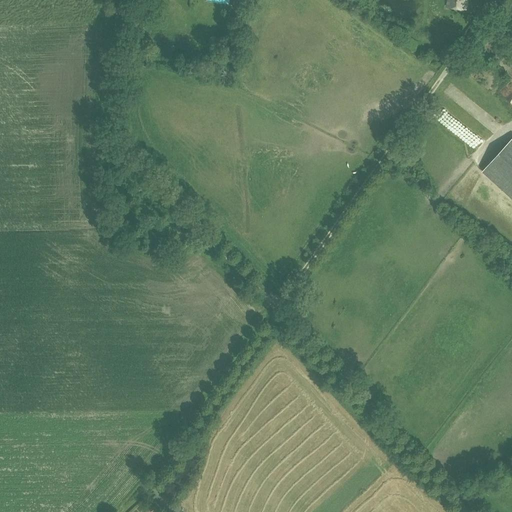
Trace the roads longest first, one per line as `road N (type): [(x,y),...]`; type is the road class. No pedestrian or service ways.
road 1 (track): [(276,309),(119,142),(113,95),(120,0)]
road 2 (track): [(276,309),(439,81)]
road 3 (track): [(466,511),(276,309)]
road 4 (track): [(146,486),(188,440),(276,309)]
